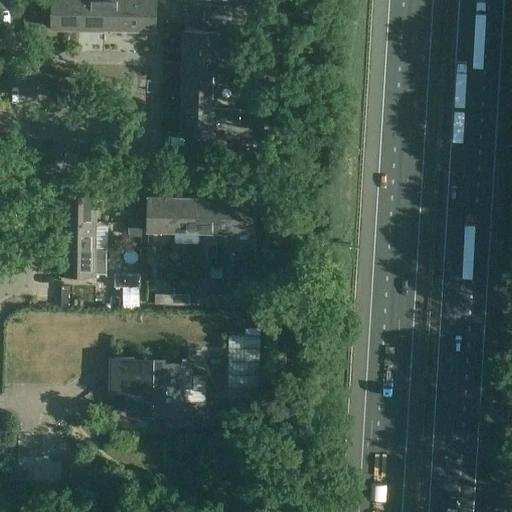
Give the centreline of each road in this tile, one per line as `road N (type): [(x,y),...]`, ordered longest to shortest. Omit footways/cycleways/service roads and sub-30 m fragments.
road 1 (motorway): [(417,0),(387,511)]
road 2 (motorway): [(443,511),(473,0)]
road 3 (residential): [(22,132),(145,135),(148,162),(251,167)]
road 4 (residential): [(0,290),(10,291),(21,273),(22,132)]
road 5 (residential): [(22,132),(14,0)]
